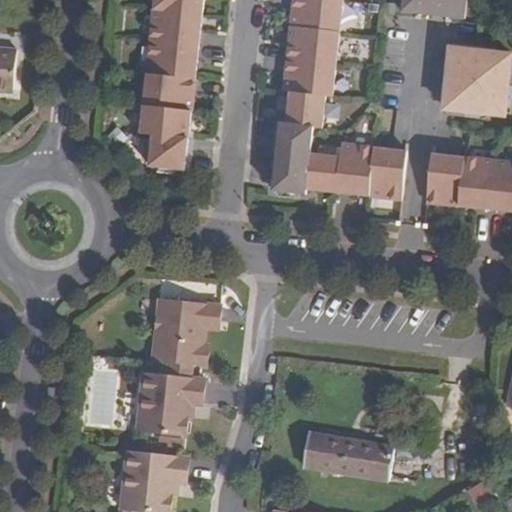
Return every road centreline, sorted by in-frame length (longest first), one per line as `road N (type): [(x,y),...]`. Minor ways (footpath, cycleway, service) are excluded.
road 1 (residential): [(222,511),(263,250)]
road 2 (residential): [(263,250),(511,277)]
road 3 (residential): [(215,245),(245,0)]
road 4 (residential): [(44,290),(19,511)]
road 5 (residential): [(57,160),(74,0)]
